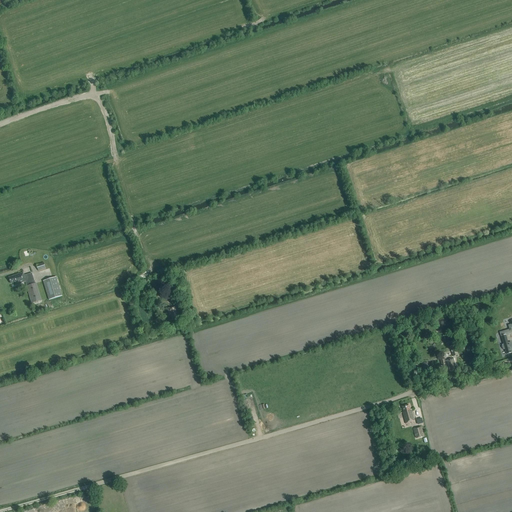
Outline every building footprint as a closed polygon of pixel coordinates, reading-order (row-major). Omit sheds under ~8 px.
[(45,269),(44,263),(36,265),(38,271),(45,269)] [(36,283),(35,284),(32,273),(24,276),(23,273),(9,277),(11,284),(15,282),(16,285),(26,282),(27,286),(26,286),(32,303),(42,300),(36,283)] [(43,281),(49,300),(62,296),(56,277),(43,281)] [(156,287),(155,286),(162,283),(161,278),(150,282),(152,288),(156,287)] [(179,315),(177,306),(168,309),(170,316),(171,315),(173,321),(180,318),(178,315),(179,315)] [(511,320),(511,321),(511,324),(508,325),(509,329),(500,332),(501,336),(511,332),(511,320)] [(452,342),(450,334),(443,336),(446,344),(452,342)] [(510,351),(511,350),(511,344),(511,342),(502,345),(503,349),(505,349),(507,354),(511,353),(510,351)] [(455,365),(454,360),(454,359),(447,361),(445,362),(445,360),(444,358),(440,359),(441,360),(442,366),(446,365),(446,363),(448,363),(449,370),(451,370),(451,371),(455,370),(454,366),(455,365)] [(406,424),(415,421),(412,410),(410,410),(409,405),(402,407),(404,412),(402,412),(406,424)] [(416,438),(424,436),(422,427),(414,429),(416,438)]
